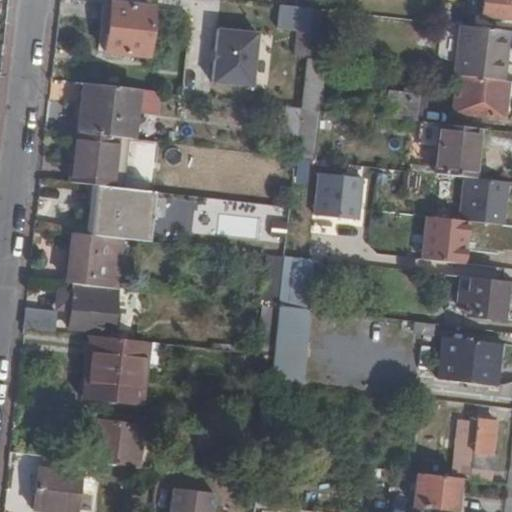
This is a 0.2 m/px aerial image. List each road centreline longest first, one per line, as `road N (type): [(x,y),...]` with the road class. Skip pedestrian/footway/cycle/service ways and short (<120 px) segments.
road 1 (residential): [(32,0),(0,289)]
road 2 (unknown): [(511,263),(306,246)]
